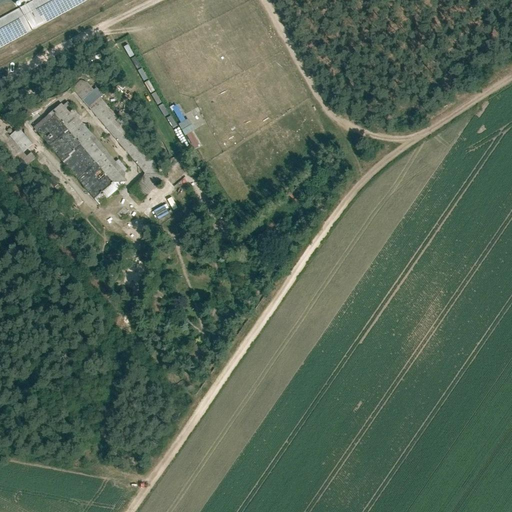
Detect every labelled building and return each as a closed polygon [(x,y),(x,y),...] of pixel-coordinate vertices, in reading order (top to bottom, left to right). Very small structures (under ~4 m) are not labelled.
[(29,0),(0,16),(0,45),(82,0),(29,0)] [(85,82),(75,92),(148,174),(130,190),(140,201),(164,180),(152,167),(155,164),(116,121),(119,118),(101,98),(103,96),(96,88),(93,90),(85,82)] [(60,102),(31,127),(99,205),(127,180),(124,176),(128,173),(117,160),(114,163),(76,119),(79,116),(66,101),(62,105),(60,102)] [(180,123),(177,125),(184,137),(187,136),(193,147),(199,144),(192,132),(194,130),(187,119),(185,120),(177,106),(172,108),(180,123)] [(0,123),(0,148),(20,172),(37,159),(32,152),(27,156),(24,152),(32,145),(18,128),(9,135),(4,128),(0,123)] [(51,176),(46,179),(53,188),(58,184),(51,176)] [(294,187),(287,192),(293,198),(299,193),(294,187)] [(283,231),(272,221),(260,234),(272,244),(283,231)]
